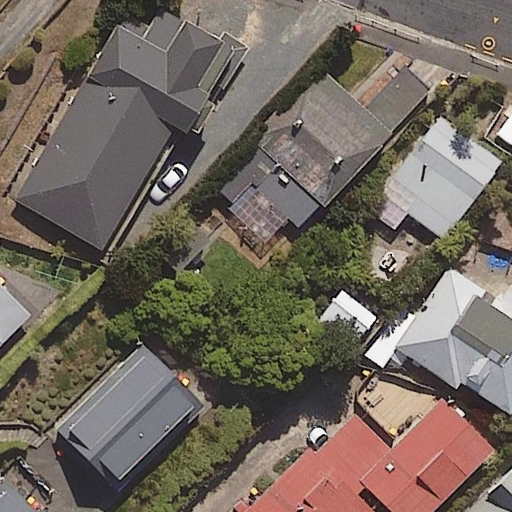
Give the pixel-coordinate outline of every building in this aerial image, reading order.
[(228,45),(155,3),(136,36),(114,24),(15,198),(108,251),(181,122),(190,128),(208,97),(201,93),(228,45)] [(425,87),(395,59),(355,103),(318,68),(211,183),(231,201),(251,180),(297,224),(425,87)] [(496,155),(437,111),(379,191),(438,235),(496,155)] [(288,236),(254,205),(223,239),(256,270),(288,236)] [(474,283),(447,264),(393,343),(450,381),(455,374),(505,409),(511,397),(511,282),(486,265),(474,283)] [(0,334),(25,308),(0,284),(0,334)] [(192,394),(142,343),(57,426),(107,477),(192,394)] [(419,511),(487,444),(439,395),(390,444),(350,404),(241,511),(367,511),(379,500),(390,511),(419,511)] [(511,511),(511,461),(460,511),(511,511)] [(0,511),(33,511),(2,479),(0,480),(0,511)]
